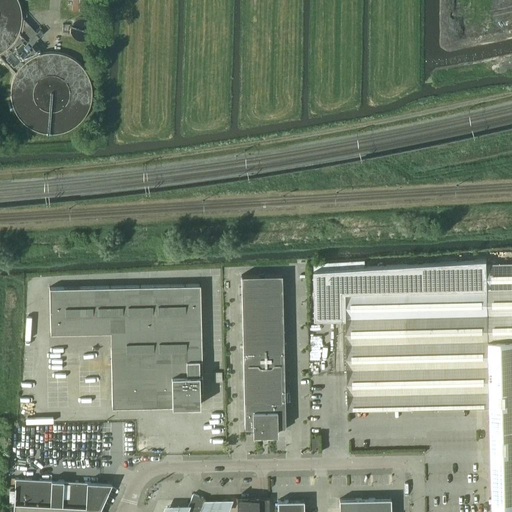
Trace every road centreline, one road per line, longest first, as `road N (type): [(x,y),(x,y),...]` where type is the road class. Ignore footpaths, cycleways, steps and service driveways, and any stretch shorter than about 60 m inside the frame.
road 1 (track): [(511,93),(242,145),(0,172)]
road 2 (unclassified): [(125,511),(141,469),(418,462)]
